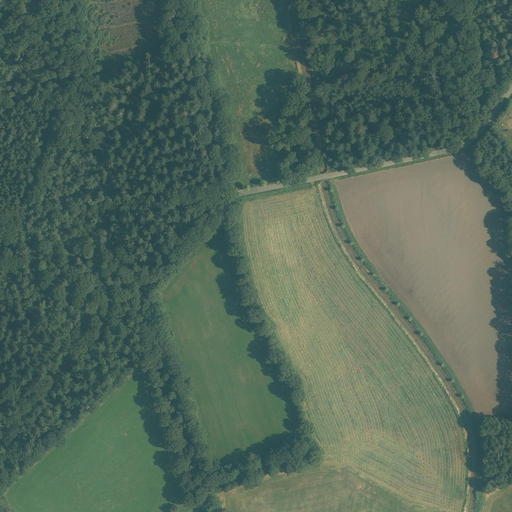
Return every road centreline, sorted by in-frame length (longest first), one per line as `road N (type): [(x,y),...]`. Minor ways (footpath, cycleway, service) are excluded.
road 1 (tertiary): [(0,436),(219,200),(457,148),(511,87)]
road 2 (track): [(0,273),(63,84),(70,0)]
road 3 (track): [(183,0),(224,197)]
